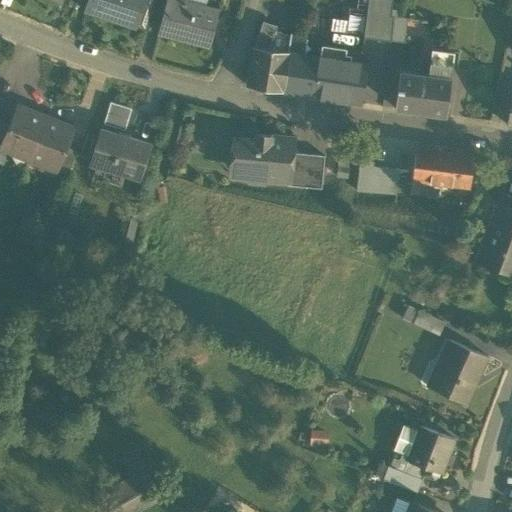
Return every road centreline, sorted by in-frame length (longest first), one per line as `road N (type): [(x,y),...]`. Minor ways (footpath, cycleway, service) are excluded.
road 1 (unclassified): [(221,101),(511,146)]
road 2 (unclassified): [(221,101),(56,52),(0,20)]
road 3 (residential): [(511,392),(476,511)]
